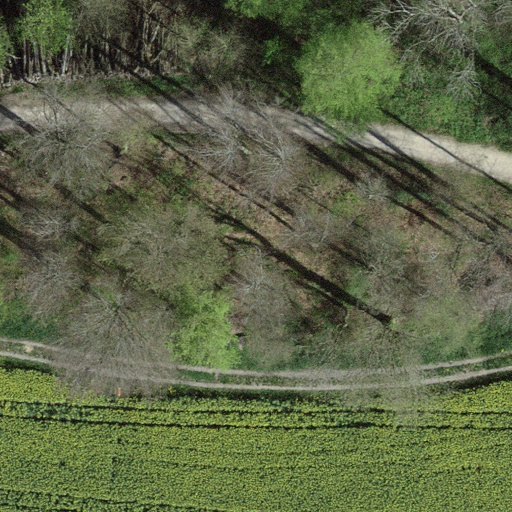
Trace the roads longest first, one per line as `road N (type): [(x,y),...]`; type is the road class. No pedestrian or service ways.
road 1 (track): [(0,324),(175,380),(273,396),(511,370)]
road 2 (track): [(0,116),(229,110),(511,163)]
